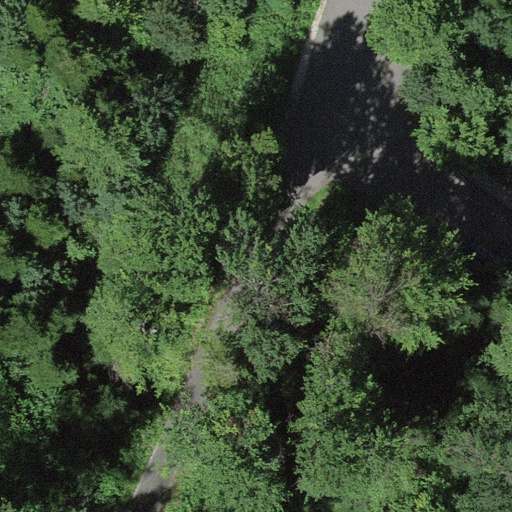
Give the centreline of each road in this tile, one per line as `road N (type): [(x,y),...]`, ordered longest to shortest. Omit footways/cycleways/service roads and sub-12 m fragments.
road 1 (track): [(131,511),(167,420),(316,121),(357,0)]
road 2 (track): [(511,232),(381,145),(316,121)]
